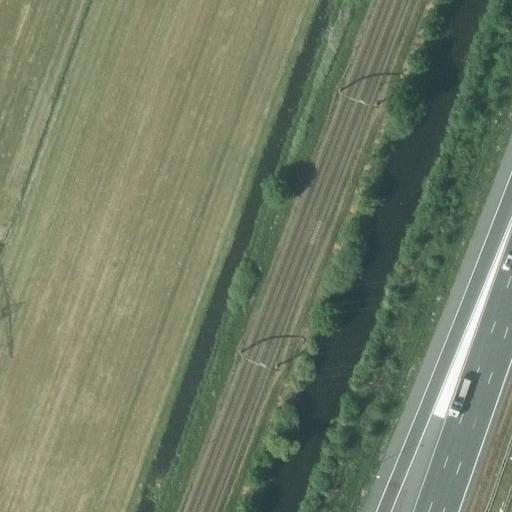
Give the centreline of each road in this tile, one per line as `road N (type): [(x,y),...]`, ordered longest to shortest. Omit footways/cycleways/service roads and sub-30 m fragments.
road 1 (motorway): [(511,252),(425,411),(384,511)]
road 2 (motorway): [(511,301),(438,511)]
